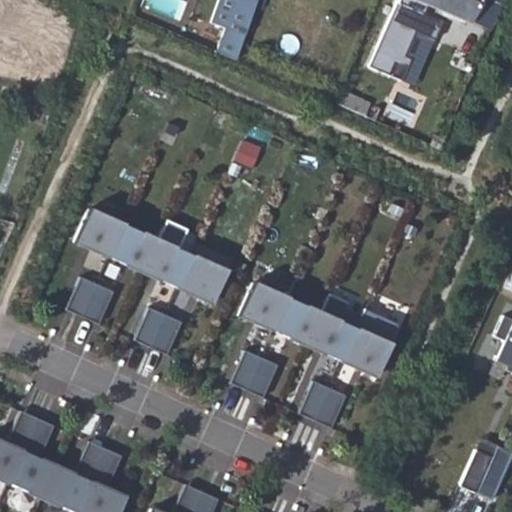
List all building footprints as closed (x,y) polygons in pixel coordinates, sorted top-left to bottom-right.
[(225,28),(217,49),(238,58),(258,0),(220,0),(212,23),(225,28)] [(421,13),(425,1),(422,0),(397,0),(367,67),(400,81),(409,61),(403,57),(412,33),(433,39),(440,22),(421,13)] [(422,0),(425,1),(468,21),(476,0),(422,0)] [(340,105),(377,121),(382,107),(345,91),(340,105)] [(230,169),(247,175),(259,145),(242,138),(230,169)] [(87,208),(73,241),(107,256),(122,223),(87,208)] [(156,239),(141,271),(175,287),(190,254),(168,244),(177,224),(165,219),(156,239)] [(107,256),(141,271),(156,239),(122,223),(107,256)] [(175,287),(209,302),(224,269),(190,254),(175,287)] [(258,264),(253,277),(287,291),(292,279),(258,264)] [(111,290),(78,276),(74,285),(107,300),(111,290)] [(374,374),(387,343),(251,281),(237,314),(374,374)] [(107,300),(74,285),(64,309),(96,323),(107,300)] [(179,321),(146,306),(142,316),(175,331),(179,321)] [(503,369),(511,372),(511,319),(501,314),(492,335),(502,339),(493,359),(505,364),(503,369)] [(175,331),(142,316),(132,339),(165,354),(175,331)] [(276,364),(243,349),(238,359),(271,374),(276,364)] [(271,374),(238,359),(228,382),(261,397),(271,374)] [(341,361),(331,384),(345,391),(355,368),(341,361)] [(344,395),(311,380),(307,390),(340,404),(344,395)] [(340,404),(307,390),(296,413),(329,427),(340,404)] [(19,410),(9,433),(44,448),(54,425),(19,410)] [(0,440),(0,479),(73,511),(115,511),(123,495),(105,487),(109,478),(76,463),(72,473),(39,458),(44,448),(9,433),(4,443),(0,440)] [(87,440),(76,463),(109,478),(120,455),(87,440)] [(495,444),(493,449),(509,456),(511,451),(495,444)] [(458,485),(474,492),(490,455),(474,448),(458,485)] [(490,455),(474,492),(490,499),(509,456),(493,449),(490,455)] [(183,483),(173,506),(186,511),(209,511),(216,498),(183,483)]
